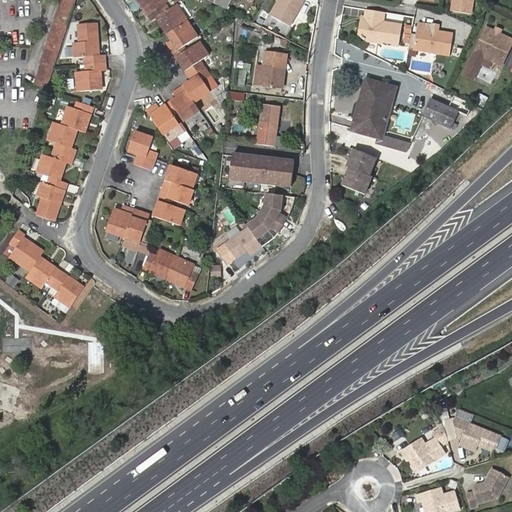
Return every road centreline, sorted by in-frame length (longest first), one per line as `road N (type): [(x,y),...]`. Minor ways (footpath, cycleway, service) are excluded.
road 1 (residential): [(332,0),(320,67),(318,210),(296,250),(203,315),(161,312),(96,263),(81,240),(138,55),(111,0)]
road 2 (motorway): [(186,490),(511,251)]
road 3 (motorway): [(186,490),(233,478),(353,396),(511,306)]
road 4 (motorway): [(511,154),(294,345),(282,377)]
road 5 (motorway): [(511,208),(282,377)]
road 6 (motorway): [(282,377),(99,511)]
